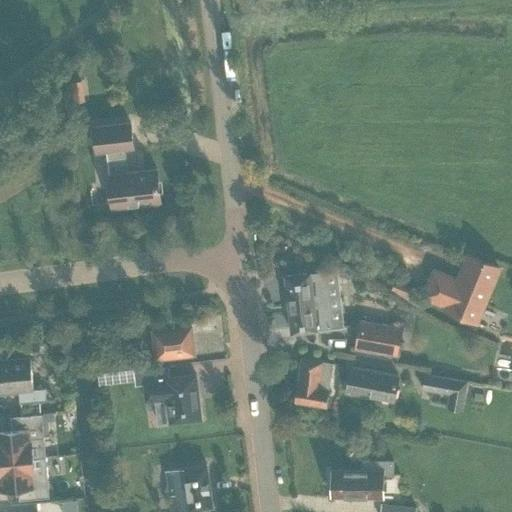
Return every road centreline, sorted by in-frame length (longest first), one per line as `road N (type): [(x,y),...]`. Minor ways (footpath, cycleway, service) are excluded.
road 1 (track): [(216,32),(462,8),(511,11)]
road 2 (unclassified): [(225,272),(234,247),(233,189),(212,0)]
road 3 (tertiary): [(270,511),(241,299),(225,272)]
road 4 (tertiary): [(0,291),(159,268),(225,272)]
